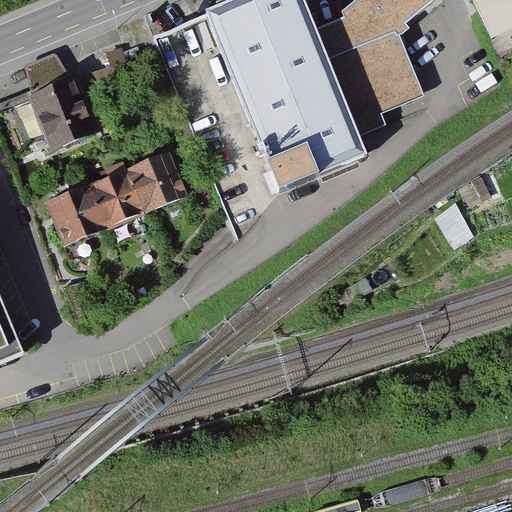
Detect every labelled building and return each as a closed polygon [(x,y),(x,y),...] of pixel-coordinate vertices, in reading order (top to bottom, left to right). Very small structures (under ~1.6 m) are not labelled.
[(332,39),(316,0),(274,0),(216,24),(283,186),(377,147),(343,65),(332,39)] [(343,65),(412,40),(449,0),(376,0),(354,19),(359,26),(332,39),(343,65)] [(511,0),(484,0),(506,43),(511,40),(511,0)] [(412,40),(343,65),(377,147),(391,145),(392,123),(433,103),(412,40)] [(40,99),(61,148),(111,127),(90,78),(40,99)] [(83,262),(208,213),(189,164),(63,213),(83,262)] [(438,217),(455,252),(476,241),(459,207),(438,217)] [(0,369),(25,360),(0,297),(0,369)]
